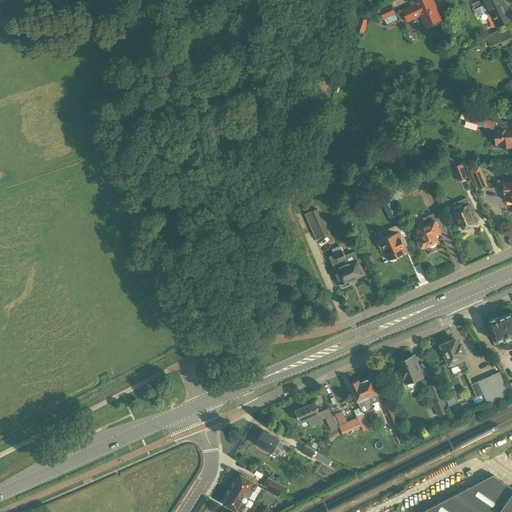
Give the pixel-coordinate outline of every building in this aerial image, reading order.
[(431,0),(418,0),(415,2),(416,4),(402,10),(407,21),(420,14),(426,26),(441,19),(431,0)] [(511,19),(502,0),(480,0),(472,4),(478,17),(489,12),(496,27),(511,19)] [(395,13),(391,5),(380,10),(384,19),(395,14),(395,13)] [(356,30),(364,33),(367,22),(360,19),(356,30)] [(490,47),(511,37),(511,36),(509,29),(486,39),(490,47)] [(488,112),(500,116),(502,109),(491,106),(490,107),(488,106),(487,111),(488,112)] [(511,120),(501,121),(500,118),(469,108),(465,121),(494,130),(495,146),(502,145),(502,148),(511,147),(511,144),(511,143),(511,120)] [(343,160),(341,166),(348,168),(350,162),(343,160)] [(454,166),(458,176),(467,173),(462,162),(454,166)] [(414,163),(405,163),(405,171),(414,171),(414,163)] [(488,186),(481,170),(471,174),(478,190),(488,186)] [(425,173),(406,182),(410,191),(418,187),(420,192),(431,187),(425,173)] [(363,192),(374,189),(371,178),(360,181),(363,192)] [(511,179),(497,180),(498,187),(503,187),(504,195),(505,195),(506,201),(511,200),(511,179)] [(454,211),(461,229),(464,228),(468,229),(471,228),(472,224),(478,222),(470,204),(469,204),(467,198),(461,200),(464,207),(461,208),(458,202),(452,205),(455,211),(454,211)] [(383,204),(389,216),(398,212),(392,200),(383,204)] [(425,246),(426,246),(429,245),(431,246),(435,245),(435,242),(438,241),(435,234),(440,232),(435,221),(436,220),(433,214),(423,218),(426,224),(418,228),(422,239),(418,241),(421,248),(425,246)] [(328,234),(322,221),(310,226),(316,240),(328,234)] [(403,243),(405,242),(402,235),(400,236),(398,233),(401,232),(398,226),(389,230),(392,236),(381,241),(381,242),(380,243),(379,245),(381,249),(383,249),(384,249),(389,260),(407,252),(403,243)] [(332,251),(334,255),(330,257),(335,269),(334,270),(337,277),(337,278),(336,280),(337,283),(340,285),(341,284),(343,287),(350,284),(349,281),(363,275),(357,260),(353,252),(345,256),(341,247),(332,251)] [(511,313),(498,319),(498,317),(488,321),(494,333),(492,334),(493,334),(490,335),(493,342),(496,341),(496,342),(503,339),(504,341),(511,337),(511,313)] [(465,354),(461,344),(458,345),(455,340),(441,346),(449,364),(450,364),(451,368),(459,365),(461,369),(467,366),(464,360),(462,355),(465,354)] [(426,385),(414,356),(397,363),(400,368),(397,370),(395,373),(397,377),(400,379),(404,377),(406,383),(415,379),(419,388),(426,385)] [(499,372),(478,381),(471,384),(476,397),(483,394),(487,404),(509,395),(499,372)] [(373,408),(371,405),(381,400),(371,378),(361,382),(368,398),(365,399),(369,410),(373,408)] [(368,398),(361,382),(359,383),(358,380),(350,384),(358,402),(359,402),(363,413),(369,410),(365,399),(368,398)] [(428,385),(434,399),(440,411),(442,410),(445,417),(451,415),(448,408),(446,408),(441,396),(434,382),(428,385)] [(314,402),(295,410),(300,422),(307,419),(311,427),(323,422),(322,419),(319,412),(314,402)] [(390,402),(389,402),(383,405),(393,430),(394,430),(396,435),(402,432),(400,427),(390,402)] [(364,414),(340,425),(339,425),(342,432),(360,424),(363,432),(370,429),(364,414)] [(339,428),(333,415),(325,418),(331,431),(339,428)] [(278,455),(285,443),(263,431),(256,443),(278,455)] [(305,445),(305,446),(301,452),(312,458),(313,456),(317,458),(320,453),(305,445)] [(328,466),(331,460),(324,456),(321,461),(328,466)] [(233,490),(248,498),(253,489),(254,490),(257,485),(251,483),(252,481),(241,475),(233,490)] [(425,510),(423,511),(511,511),(511,487),(493,475),(481,481),(466,502),(455,495),(425,510)] [(278,497),(283,486),(268,478),(264,486),(275,492),(273,494),(278,497)] [(248,498),(233,490),(225,504),(236,510),(237,509),(242,511),(244,507),(243,506),(248,498)]
